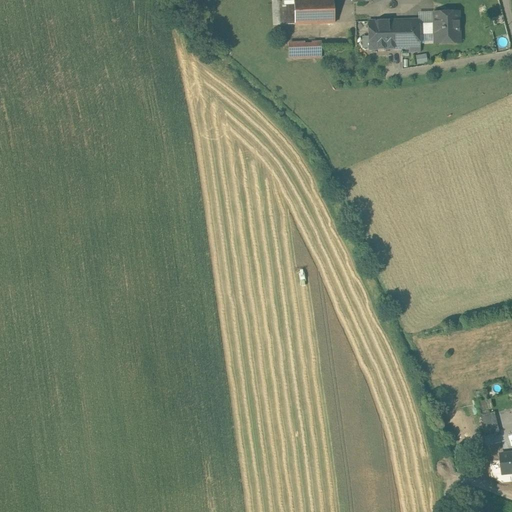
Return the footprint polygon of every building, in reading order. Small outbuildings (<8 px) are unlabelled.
[(333,0),(284,0),(284,1),(271,1),(272,25),(334,23),(333,0)] [(458,13),(433,14),(434,35),(434,41),(459,40),(458,13)] [(418,20),(398,21),(391,21),(392,38),(400,38),(400,39),(401,39),(401,49),(408,49),(408,53),(419,52),(418,35),(418,24),(418,20)] [(391,21),(368,22),(369,50),(392,49),(392,38),(391,21)] [(418,24),(418,35),(434,35),(434,24),(418,24)] [(400,38),(392,38),(392,49),(401,49),(401,39),(400,39),(400,38)] [(311,44),(288,45),(288,59),(312,58),(311,44)] [(320,44),(311,44),(312,58),(321,58),(320,44)] [(419,64),(429,61),(427,53),(417,56),(419,64)] [(487,400),(479,403),(481,413),(490,410),(487,400)] [(495,413),(482,416),(487,436),(500,433),(495,413)] [(511,453),(501,455),(503,476),(511,475),(511,453)]
